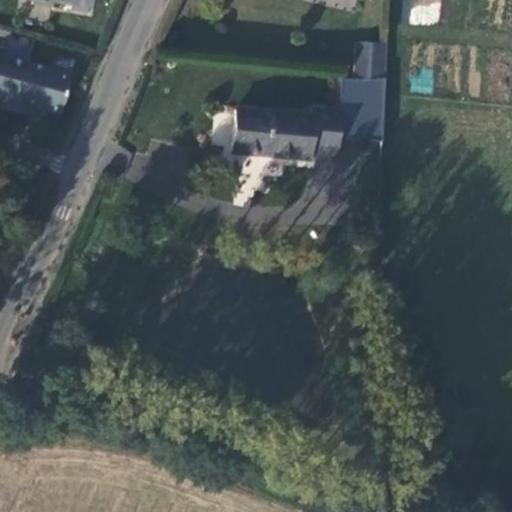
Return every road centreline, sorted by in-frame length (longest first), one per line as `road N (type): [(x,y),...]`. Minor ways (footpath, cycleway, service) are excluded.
road 1 (tertiary): [(71,177),(144,0)]
road 2 (tertiary): [(0,348),(71,177)]
